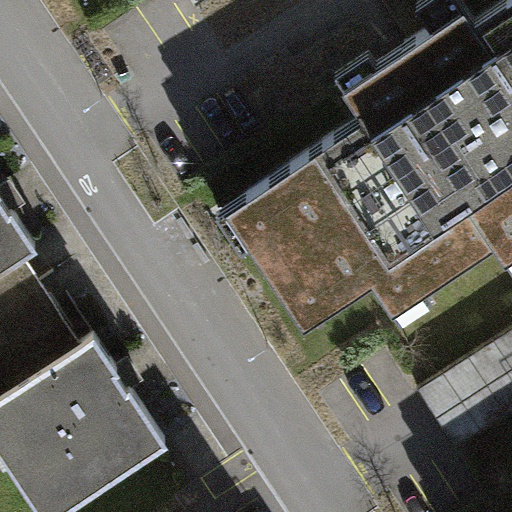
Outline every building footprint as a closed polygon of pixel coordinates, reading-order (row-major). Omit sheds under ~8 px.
[(252,230),(241,237),(296,319),(365,273),(379,293),(410,273),(416,283),(488,235),(499,251),(511,242),(511,0),(496,0),(467,20),(456,4),(399,42),(438,99),(440,97),(445,104),(420,121),(393,83),(227,194),(252,230)] [(0,262),(35,239),(0,187),(0,262)] [(0,387),(69,343),(28,282),(0,300),(0,387)] [(0,419),(59,505),(164,433),(91,326),(69,343),(0,387),(0,419)] [(511,333),(427,378),(457,435),(511,406),(511,333)]
